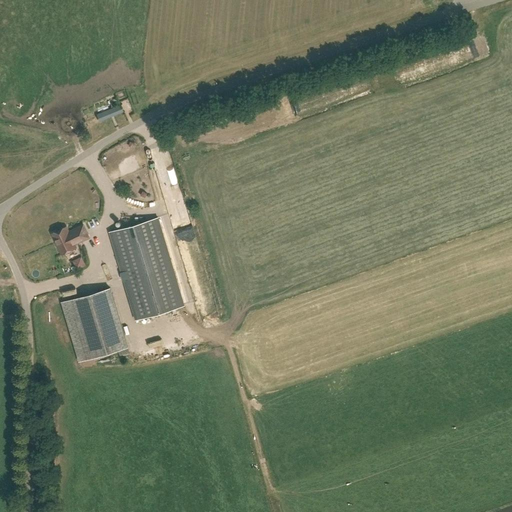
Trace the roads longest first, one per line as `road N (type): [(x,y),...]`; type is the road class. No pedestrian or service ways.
road 1 (unclassified): [(0,210),(184,100),(459,10)]
road 2 (unclassified): [(30,511),(27,321),(0,239)]
